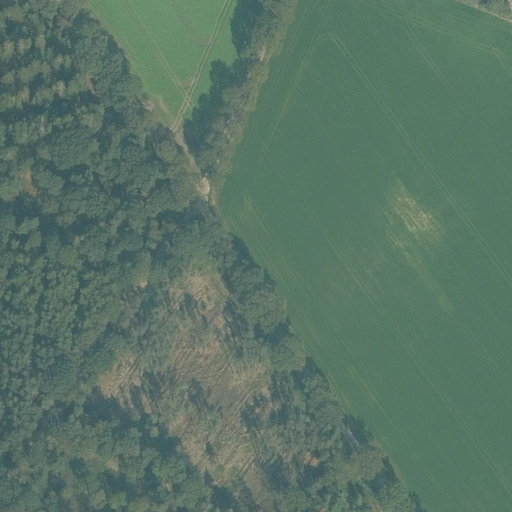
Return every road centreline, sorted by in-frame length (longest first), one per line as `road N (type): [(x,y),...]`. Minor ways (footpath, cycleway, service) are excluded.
road 1 (track): [(0,492),(199,202),(145,137),(59,0)]
road 2 (unclassified): [(404,511),(199,202),(292,0)]
road 3 (track): [(0,169),(145,137)]
